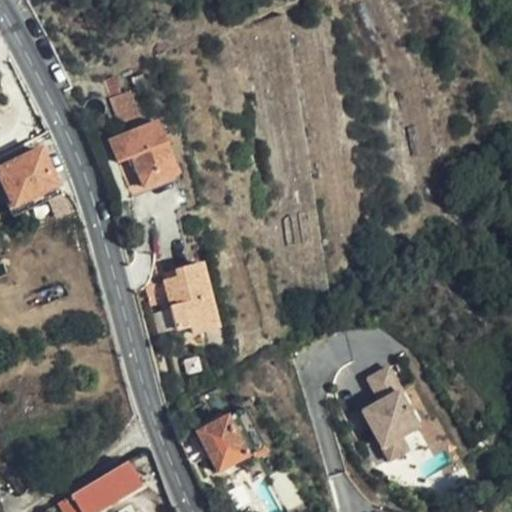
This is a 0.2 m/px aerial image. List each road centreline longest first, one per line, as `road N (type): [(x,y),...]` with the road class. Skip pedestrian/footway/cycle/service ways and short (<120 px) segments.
road 1 (tertiary): [(160,425),(79,164),(0,6)]
road 2 (residential): [(160,425),(28,511)]
